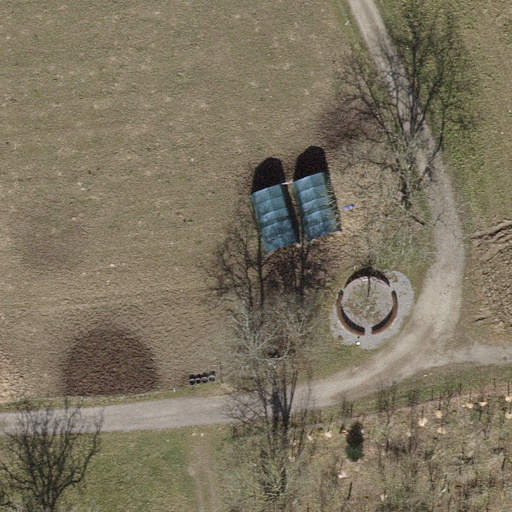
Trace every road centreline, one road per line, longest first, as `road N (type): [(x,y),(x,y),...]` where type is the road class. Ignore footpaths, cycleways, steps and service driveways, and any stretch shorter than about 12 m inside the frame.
road 1 (track): [(0,429),(305,402),(362,384),(426,338)]
road 2 (track): [(426,338),(451,276),(448,212),(365,0)]
